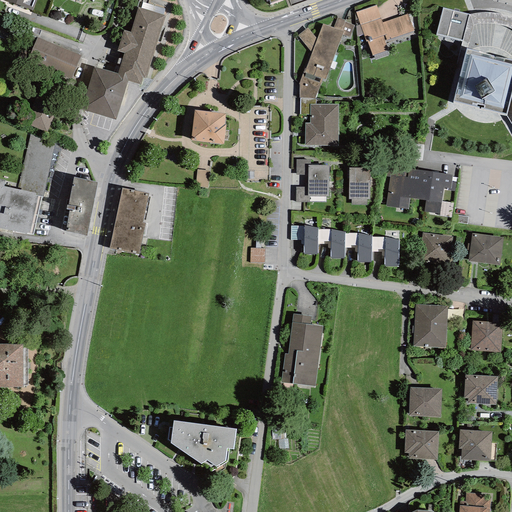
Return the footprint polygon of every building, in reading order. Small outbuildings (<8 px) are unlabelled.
[(36,0),(7,0),(32,9),(36,0)] [(165,13),(137,5),(130,30),(124,28),(117,50),(124,52),(117,72),(96,66),(82,109),(116,119),(128,79),(140,83),(143,76),(146,76),(165,13)] [(376,5),(356,11),(360,25),(381,17),(376,5)] [(469,15),(443,7),(435,32),(462,40),(469,15)] [(469,15),(462,40),(469,42),(473,24),(479,22),(485,22),(491,22),(497,23),(504,25),(508,26),(511,28),(511,16),(507,15),(503,14),(497,13),(491,12),(485,12),(479,13),(474,13),(469,15)] [(382,22),(381,17),(360,25),(366,41),(367,41),(372,55),(388,49),(385,40),(414,30),(408,13),(382,22)] [(345,19),(337,17),(334,27),(322,23),(317,38),(307,27),(298,35),(310,50),(297,83),(298,84),(299,84),(299,97),(300,97),(314,98),(323,77),(325,79),(342,34),(349,37),(354,25),(344,21),(345,19)] [(81,54),(27,33),(17,58),(71,79),(81,54)] [(511,90),(511,59),(466,47),(453,99),(506,113),(511,90)] [(47,96),(29,125),(43,131),(50,125),(60,102),(47,96)] [(314,98),(300,97),(300,114),(309,114),(310,103),(316,103),(316,98),(314,98)] [(309,122),(305,122),(305,144),(338,145),(338,103),(316,103),(310,103),(309,114),(309,122)] [(225,112),(194,108),(190,138),(223,142),(225,123),(224,123),(225,112)] [(55,141),(29,134),(16,187),(35,191),(35,192),(42,194),(55,141)] [(310,159),(296,159),(296,174),(308,174),(308,164),(310,164),(310,159)] [(310,164),(308,164),(308,174),(308,187),(308,195),(309,195),(329,195),(329,164),(310,164)] [(429,199),(433,171),(391,165),(386,206),(408,208),(409,197),(425,199),(429,199)] [(369,167),(349,166),(348,198),(351,198),(351,205),(366,205),(366,198),(369,198),(369,167)] [(197,168),(198,183),(209,183),(209,168),(197,168)] [(453,173),(433,171),(429,199),(425,199),(424,211),(439,213),(443,187),(447,187),(447,190),(455,191),(457,177),(452,176),(453,173)] [(98,180),(73,175),(68,200),(67,199),(64,211),(68,212),(65,229),(87,233),(98,180)] [(5,178),(0,177),(0,226),(33,234),(42,194),(35,192),(35,191),(16,187),(3,184),(5,178)] [(148,192),(122,187),(109,247),(138,253),(145,222),(142,221),(148,192)] [(308,187),(295,187),(295,202),(309,202),(309,195),(308,195),(308,187)] [(304,225),(291,225),(290,240),(303,240),(304,225)] [(318,228),(304,225),(303,240),(303,253),(317,252),(317,240),(317,229),(318,228)] [(331,229),(317,229),(317,240),(331,239),(331,229)] [(345,231),(331,229),(331,239),(330,257),(344,256),(345,244),(344,232),(345,231)] [(357,232),(344,232),(345,244),(357,244),(357,232)] [(371,236),(357,232),(357,244),(357,261),(371,261),(371,248),(371,236)] [(452,236),(422,232),(418,261),(449,265),(452,236)] [(472,232),(468,260),(499,264),(502,236),(472,232)] [(384,236),(371,236),(371,248),(384,248),(384,236)] [(399,239),(384,236),(384,248),(384,265),(398,265),(399,239)] [(251,245),(251,261),(265,261),(266,246),(251,245)] [(415,304),(413,346),(445,347),(447,305),(415,304)] [(311,315),(293,313),(287,353),(285,353),(281,383),(314,387),(322,325),(310,323),(311,315)] [(502,322),(472,320),(470,349),(500,351),(502,322)] [(22,342),(0,341),(0,386),(22,387),(22,342)] [(497,375),(465,374),(463,397),(468,397),(467,403),(495,404),(497,375)] [(442,388),(410,387),(409,415),(440,417),(442,388)] [(235,427),(173,419),(173,420),(170,420),(167,437),(171,439),(170,440),(212,469),(227,460),(229,446),(233,447),(235,427)] [(438,430),(406,428),(404,452),(408,452),(408,458),(436,460),(438,430)] [(492,430),(459,429),(458,447),(461,447),(460,459),(490,460),(492,430)] [(486,511),(488,494),(466,492),(465,501),(460,501),(458,511),(486,511)]
